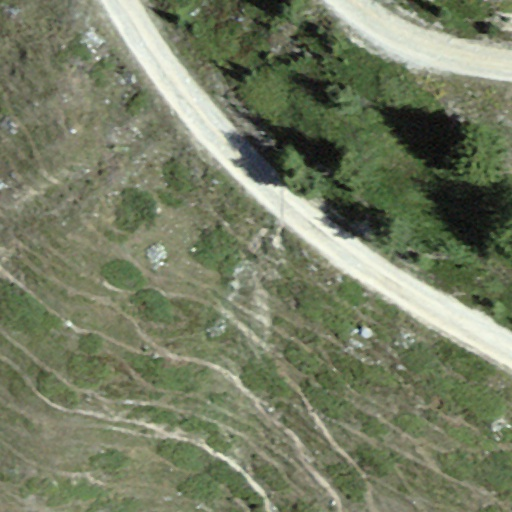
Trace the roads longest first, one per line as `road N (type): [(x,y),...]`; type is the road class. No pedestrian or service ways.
road 1 (track): [(129,0),(196,141),(390,301),(511,368)]
road 2 (track): [(511,62),(377,39),(346,0)]
